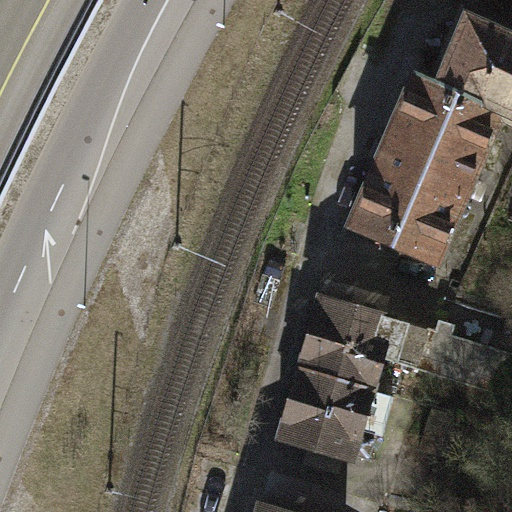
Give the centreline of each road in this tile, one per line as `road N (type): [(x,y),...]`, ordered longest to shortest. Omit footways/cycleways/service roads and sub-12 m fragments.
road 1 (track): [(377,58),(302,248),(220,511)]
road 2 (primary): [(0,325),(151,0)]
